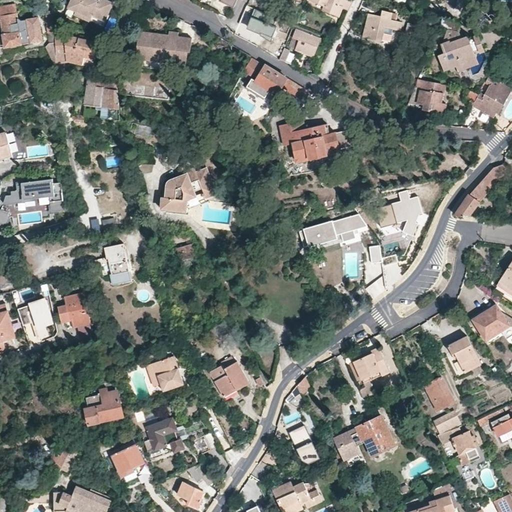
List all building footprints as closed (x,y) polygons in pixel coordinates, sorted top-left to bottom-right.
[(106,0),(71,0),(68,7),(76,11),(91,18),(93,15),(105,21),(113,3),(106,0)] [(312,0),(327,6),(325,10),(339,16),(343,8),(347,10),(351,0),(312,0)] [(35,18),(23,20),(17,17),(15,4),(0,6),(0,16),(3,35),(0,35),(0,47),(1,47),(44,40),(40,21),(35,18)] [(250,15),(253,17),(267,22),(269,16),(252,10),(250,15)] [(381,17),(369,14),(363,36),(382,42),(385,28),(400,31),(402,22),(395,21),(391,19),(392,12),(383,10),(381,17)] [(76,11),(74,14),(90,21),(90,20),(91,18),(76,11)] [(289,20),(291,15),(284,11),(282,16),(289,20)] [(103,26),(105,21),(93,15),(91,18),(90,20),(103,26)] [(253,17),(248,32),(265,38),(268,31),(271,32),(274,26),(270,25),(271,23),(267,22),(253,17)] [(321,38),(297,28),(293,37),(299,39),(295,49),(314,57),(315,53),(321,38)] [(470,40),(468,37),(462,38),(459,31),(446,29),(440,43),(443,53),(439,54),(444,69),(456,66),(475,59),(473,52),(479,50),(475,38),(470,40)] [(154,60),(154,55),(161,56),(161,60),(171,61),(185,62),(186,48),(189,48),(190,36),(176,35),(166,34),(138,32),(136,59),(143,59),(154,60)] [(67,61),(93,67),(97,51),(90,50),(92,41),(75,37),(64,34),(64,35),(54,36),(55,42),(56,62),(67,61)] [(457,70),(487,61),(479,37),(475,38),(479,50),(473,52),(475,59),(456,66),(457,70)] [(46,47),(57,67),(56,62),(55,42),(50,42),(47,46),(46,47)] [(279,60),(285,62),(286,57),(284,56),(288,51),(284,49),(279,60)] [(306,90),(294,83),(265,65),(262,66),(253,60),(250,59),(242,72),(244,74),(269,89),(277,94),(282,86),(302,98),(303,96),(306,90)] [(418,79),(425,81),(428,75),(421,72),(418,79)] [(118,88),(116,80),(101,79),(88,77),(86,82),(84,104),(101,106),(108,106),(107,117),(120,119),(120,107),(119,104),(118,94),(118,88)] [(118,88),(118,94),(168,99),(170,87),(133,85),(133,80),(116,78),(116,80),(118,88)] [(415,86),(409,103),(424,105),(424,109),(440,112),(445,84),(425,81),(418,79),(418,85),(415,86)] [(61,90),(67,89),(65,80),(59,82),(61,90)] [(497,89),(491,86),(487,92),(481,89),(479,94),(473,104),(473,105),(490,115),(493,109),(496,111),(498,112),(511,89),(500,83),(497,89)] [(479,94),(470,90),(465,100),(473,104),(479,94)] [(15,121),(17,128),(25,126),(23,118),(15,120),(15,121)] [(299,161),(308,159),(334,153),(336,152),(339,148),(335,132),(329,134),(327,123),(305,128),(300,129),(298,120),(279,125),(284,145),(292,144),(295,158),(299,161)] [(135,129),(134,135),(149,138),(151,128),(137,125),(135,129)] [(0,157),(11,154),(7,138),(5,132),(0,133),(0,157)] [(203,164),(195,167),(202,188),(204,192),(216,186),(204,166),(203,164)] [(502,164),(493,167),(467,197),(455,216),(467,217),(474,209),(494,184),(508,169),(502,164)] [(186,208),(186,197),(188,195),(202,188),(195,167),(193,169),(191,165),(182,170),(183,172),(170,179),(168,180),(167,182),(166,184),(165,187),(165,196),(161,197),(161,209),(166,209),(185,209),(186,208)] [(52,180),(17,182),(18,190),(7,191),(8,203),(24,202),(24,197),(50,196),(51,211),(65,210),(63,184),(52,185),(52,180)] [(194,238),(191,232),(169,237),(170,243),(174,242),(175,243),(184,240),(194,238)] [(126,282),(131,281),(125,251),(123,243),(110,246),(104,247),(106,257),(107,258),(108,258),(112,274),(110,274),(111,280),(112,285),(126,282)] [(177,248),(180,257),(182,267),(197,262),(195,254),(192,243),(177,248)] [(378,244),(367,246),(370,261),(363,262),(367,281),(385,277),(378,244)] [(511,261),(496,287),(505,293),(504,295),(511,300),(511,261)] [(365,287),(372,299),(388,289),(381,277),(365,287)] [(51,284),(41,286),(42,292),(52,290),(51,284)] [(73,328),(91,323),(87,306),(84,293),(64,297),(66,305),(69,321),(72,321),(73,328)] [(46,299),(30,305),(37,325),(53,320),(46,299)] [(0,305),(0,350),(6,349),(3,340),(14,337),(12,329),(13,328),(5,304),(0,305)] [(506,320),(497,304),(480,315),(472,319),(486,340),(487,340),(501,331),(509,326),(509,325),(506,320)] [(59,307),(62,323),(69,321),(66,305),(59,307)] [(511,318),(510,317),(506,320),(509,325),(509,326),(501,331),(507,339),(511,335),(511,318)] [(211,325),(216,336),(230,329),(225,318),(211,325)] [(93,330),(95,336),(107,332),(104,326),(93,330)] [(199,331),(201,336),(207,333),(204,327),(199,331)] [(454,352),(457,357),(464,371),(480,363),(480,362),(467,336),(448,345),(452,354),(454,352)] [(371,351),(371,353),(361,358),(350,362),(355,372),(358,370),(362,378),(379,370),(382,375),(390,371),(379,347),(371,351)] [(157,375),(159,375),(161,383),(164,391),(180,385),(184,384),(181,375),(179,376),(176,370),(178,367),(176,361),(173,362),(171,356),(153,363),(157,375)] [(237,361),(234,363),(230,365),(227,359),(222,363),(223,364),(212,370),(217,379),(215,381),(224,397),(230,394),(244,385),(249,382),(237,361)] [(125,371),(124,368),(123,364),(122,362),(121,361),(117,363),(118,367),(120,373),(125,371)] [(161,383),(159,375),(157,375),(153,363),(148,364),(155,386),(161,383)] [(362,378),(364,383),(382,375),(379,370),(362,378)] [(265,383),(264,381),(261,376),(256,379),(259,385),(265,383)] [(306,377),(298,384),(302,393),(302,395),(310,387),(306,377)] [(438,410),(454,402),(442,377),(425,385),(428,390),(434,401),(438,410)] [(302,393),(298,384),(292,391),(294,397),(302,393)] [(118,401),(115,390),(86,397),(88,408),(85,409),(88,424),(119,417),(123,416),(120,401),(118,401)] [(511,402),(509,404),(511,410),(511,411),(491,422),(498,436),(511,429),(511,402)] [(133,411),(128,412),(134,430),(139,428),(138,423),(136,419),(133,411)] [(461,426),(454,411),(434,420),(440,433),(446,431),(461,426)] [(316,424),(312,414),(294,423),(289,425),(297,439),(313,431),(311,427),(316,424)] [(369,418),(355,424),(362,440),(364,439),(372,456),(394,445),(381,416),(372,421),(371,421),(369,418)] [(163,427),(161,424),(150,427),(149,428),(146,420),(139,423),(138,423),(139,428),(141,433),(147,451),(167,444),(170,443),(177,441),(172,428),(169,429),(168,425),(163,427)] [(366,444),(364,439),(362,440),(355,424),(332,435),(344,460),(360,452),(357,448),(366,444)] [(438,434),(440,440),(448,436),(446,431),(440,433),(438,434)] [(477,442),(476,437),(471,438),(469,431),(454,438),(460,454),(475,448),(474,444),(477,442)] [(211,432),(204,434),(209,448),(216,446),(211,432)] [(293,443),(303,463),(318,456),(309,436),(293,443)] [(108,447),(105,442),(98,446),(100,451),(108,447)] [(144,461),(136,444),(125,449),(124,446),(118,449),(119,451),(117,452),(116,449),(110,451),(124,481),(125,481),(128,480),(131,486),(138,477),(136,473),(138,472),(135,465),(144,461)] [(50,459),(55,462),(51,471),(52,472),(57,474),(60,469),(66,457),(70,449),(66,447),(61,455),(54,451),(50,459)] [(66,465),(69,467),(73,455),(74,451),(70,449),(66,457),(60,469),(64,470),(66,465)] [(446,453),(449,458),(456,455),(453,449),(446,453)] [(192,476),(197,481),(202,477),(208,485),(213,481),(200,465),(195,469),(194,467),(187,470),(192,476)] [(132,488),(141,483),(138,477),(131,486),(132,488)] [(304,483),(303,482),(298,484),(296,479),(277,488),(288,511),(292,511),(302,508),(300,504),(304,502),(306,507),(321,500),(314,482),(304,483)] [(183,482),(178,494),(189,499),(187,503),(198,508),(202,499),(199,497),(202,491),(183,482)] [(104,495),(99,493),(100,492),(87,487),(87,488),(73,483),(71,488),(52,489),(53,508),(64,508),(65,505),(73,508),(72,511),(74,511),(108,511),(110,508),(105,506),(100,505),(104,495)] [(407,485),(400,489),(404,495),(410,492),(407,485)] [(511,511),(511,495),(510,493),(493,501),(498,511),(511,511)] [(100,505),(105,506),(109,497),(104,495),(100,505)] [(435,499),(436,503),(409,511),(454,511),(450,495),(435,499)]
